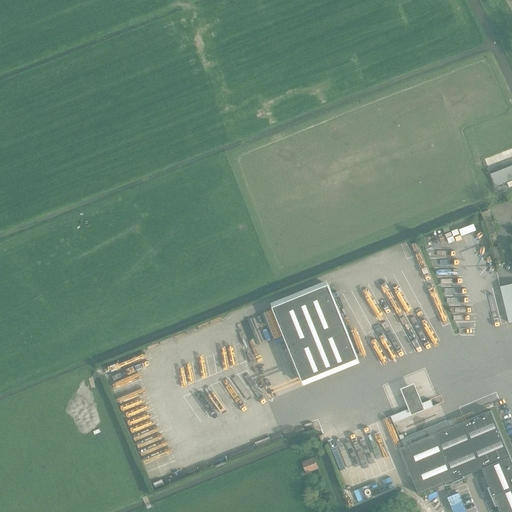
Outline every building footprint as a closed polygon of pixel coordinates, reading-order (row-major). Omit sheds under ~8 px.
[(495,170),(490,172),(495,186),(500,184),(511,179),(511,165),(504,169),(503,167),(495,170)] [(490,235),(495,233),(492,221),(486,223),(490,235)] [(429,253),(439,249),(436,240),(426,245),(429,253)] [(496,260),(502,259),(499,246),(493,248),(496,260)] [(271,303),(304,385),(360,363),(327,280),(271,303)] [(509,323),(511,322),(511,284),(501,287),(509,323)] [(431,400),(391,417),(393,423),(433,406),(431,400)] [(491,410),(435,433),(455,482),(465,478),(465,477),(464,478),(464,477),(482,469),(510,457),(491,410)] [(446,486),(455,482),(435,433),(400,448),(419,495),(446,484),(446,485),(446,486)] [(488,487),(492,497),(511,488),(511,460),(510,457),(482,469),(490,487),(489,488),(488,487)] [(313,459),(303,463),(307,473),(317,469),(313,459)] [(497,506),(499,511),(511,511),(511,488),(492,497),(496,507),(496,506),(497,506)]
